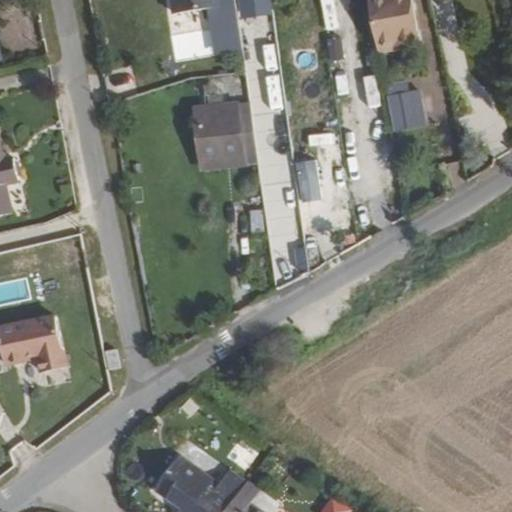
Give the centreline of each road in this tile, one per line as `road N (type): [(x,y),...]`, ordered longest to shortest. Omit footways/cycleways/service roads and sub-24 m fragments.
road 1 (unclassified): [(139,397),(511,170)]
road 2 (unclassified): [(139,397),(59,0)]
